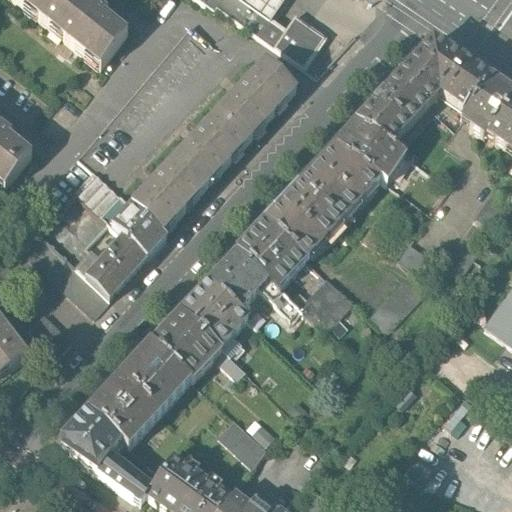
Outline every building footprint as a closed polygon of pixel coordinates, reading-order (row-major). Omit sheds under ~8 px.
[(1,0),(99,75),(125,40),(103,23),(106,19),(96,12),(93,15),(73,0),(1,0)] [(295,20),(285,34),(271,24),(236,0),(191,0),(191,1),(214,17),(216,15),(304,75),(326,42),(295,20)] [(236,0),(271,24),(287,0),(236,0)] [(78,167),(92,180),(95,183),(210,48),(191,33),(78,167)] [(429,45),(392,86),(424,113),(436,100),(464,118),(487,83),(429,45)] [(265,69),(221,117),(252,145),(295,96),(265,69)] [(511,99),(487,83),(464,118),(458,126),(468,133),(466,135),(480,144),(483,140),(511,159),(511,99)] [(384,155),(424,113),(392,86),(351,129),(384,155)] [(221,117),(177,164),(208,192),(252,145),(221,117)] [(351,129),(332,151),(374,189),(384,191),(401,163),(384,155),(351,129)] [(0,194),(3,198),(30,163),(7,146),(10,142),(0,135),(0,194)] [(278,209),(262,227),(304,267),(374,189),(332,151),(316,168),(278,209)] [(177,164),(130,215),(162,243),(208,192),(177,164)] [(95,183),(92,180),(74,201),(111,236),(130,215),(95,183)] [(507,206),(489,194),(441,264),(441,270),(432,283),(447,294),(507,206)] [(122,246),(111,236),(74,201),(39,246),(84,287),(122,246)] [(111,236),(122,246),(147,268),(166,247),(162,243),(130,215),(111,236)] [(276,298),(304,267),(262,227),(232,259),(265,288),(276,298)] [(109,309),(84,287),(39,246),(24,232),(9,248),(94,326),(109,309)] [(109,309),(147,268),(122,246),(84,287),(109,309)] [(236,320),(265,288),(232,259),(203,291),(236,320)] [(423,292),(405,275),(363,321),(381,338),(423,292)] [(511,286),(480,331),(511,353),(511,286)] [(203,291),(175,322),(214,358),(242,327),(236,320),(203,291)] [(0,308),(0,384),(4,390),(41,362),(0,308)] [(175,322),(146,353),(186,389),(189,391),(217,361),(214,358),(175,322)] [(56,366),(70,350),(42,324),(28,340),(56,366)] [(146,353),(114,389),(153,425),(186,389),(146,353)] [(326,368),(312,354),(298,369),(312,383),(326,368)] [(121,461),(153,425),(114,389),(81,425),(116,458),(121,461)] [(301,415),(291,406),(284,414),(293,423),(301,415)] [(110,465),(116,458),(81,425),(53,455),(54,464),(92,489),(96,483),(110,465)] [(265,457),(232,428),(218,444),(251,473),(265,457)] [(147,491),(139,503),(151,511),(217,511),(225,502),(168,461),(147,491)] [(367,464),(353,482),(374,499),(388,481),(367,464)] [(135,509),(139,503),(147,491),(110,465),(96,483),(135,509)] [(311,492),(297,511),(314,511),(322,500),(311,492)] [(228,498),(225,502),(217,511),(278,511),(271,506),(266,511),(262,511),(249,503),(245,509),(228,498)]
